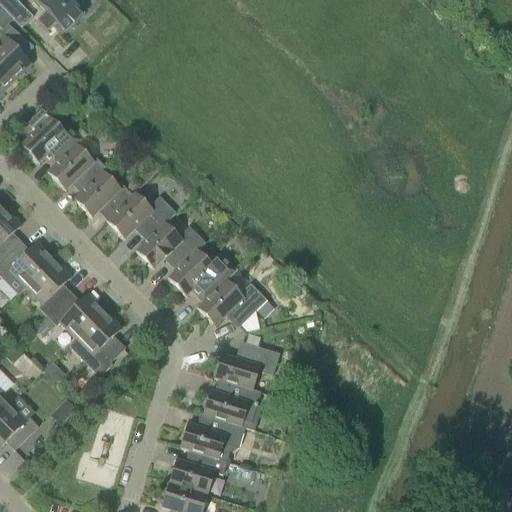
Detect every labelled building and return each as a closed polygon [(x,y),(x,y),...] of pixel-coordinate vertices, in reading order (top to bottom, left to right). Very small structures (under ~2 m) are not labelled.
[(34,0),(33,1),(44,13),(35,22),(46,33),(55,24),(65,34),(84,16),(73,5),(76,2),(73,0),(34,0)] [(0,35),(3,39),(0,41),(0,68),(14,83),(30,67),(23,59),(33,49),(19,35),(9,26),(0,34),(0,35)] [(0,96),(14,83),(0,68),(0,96)] [(54,167),(78,143),(70,134),(66,138),(40,111),(26,125),(34,133),(20,147),(38,166),(46,158),(54,167)] [(72,185),(81,194),(105,170),(95,161),(92,164),(76,148),(80,144),(78,143),(54,167),(46,175),(64,193),(72,185)] [(99,212),(107,221),(131,197),(122,188),(118,191),(102,175),(106,171),(105,170),(81,194),(73,202),(91,220),(99,212)] [(134,195),(131,197),(107,221),(105,223),(123,242),(135,230),(146,242),(174,214),(160,199),(149,211),(134,195)] [(19,228),(3,211),(0,214),(0,264),(20,245),(12,236),(19,228)] [(174,214),(146,242),(134,253),(153,272),(165,260),(176,271),(204,244),(189,229),(178,240),(165,227),(176,215),(174,214)] [(205,246),(204,244),(176,271),(167,280),(185,299),(197,287),(208,299),(236,271),(222,257),(211,267),(197,253),(205,246)] [(28,253),(20,245),(0,264),(0,272),(5,278),(9,274),(25,290),(53,262),(36,245),(28,253)] [(38,311),(46,319),(70,296),(62,287),(70,279),(53,262),(25,290),(42,308),(38,311)] [(236,271),(208,299),(196,310),(214,329),(226,317),(238,330),(267,302),(252,287),(241,297),(227,283),(238,273),(236,271)] [(75,341),(103,313),(87,296),(79,304),(70,296),(46,319),(55,329),(59,325),(75,341)] [(120,331),(103,313),(75,341),(75,342),(68,348),(99,379),(111,367),(109,365),(124,351),(112,339),(120,331)] [(224,385),(252,393),(258,375),(272,379),(279,357),(242,345),(237,361),(221,356),(213,381),(224,385)] [(17,350),(6,360),(12,366),(23,356),(17,350)] [(257,394),(252,393),(224,385),(220,396),(209,393),(201,419),(241,430),(248,407),(253,409),(257,394)] [(26,425),(8,407),(0,414),(0,448),(5,444),(13,453),(37,430),(29,422),(26,425)] [(179,450),(190,454),(218,462),(224,445),(238,450),(244,431),(241,430),(201,419),(198,429),(187,425),(179,450)] [(175,462),(167,490),(206,503),(214,476),(221,478),(222,477),(226,464),(218,462),(190,454),(188,459),(186,465),(175,462)] [(203,511),(206,503),(167,490),(160,510),(165,511),(203,511)]
